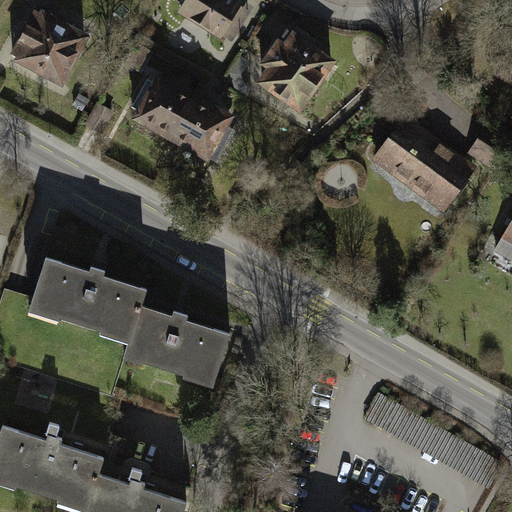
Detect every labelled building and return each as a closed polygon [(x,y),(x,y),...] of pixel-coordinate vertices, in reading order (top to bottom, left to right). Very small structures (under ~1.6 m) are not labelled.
[(256,10),(240,0),(191,0),(182,16),(234,47),(256,10)] [(37,9),(12,57),(66,85),(91,37),(37,9)] [(269,71),(260,85),(304,114),(340,62),(296,33),(288,44),(280,39),(262,66),(269,71)] [(238,118),(159,74),(134,119),(213,163),(238,118)] [(446,214),(481,165),(411,116),(376,165),(402,183),(399,188),(416,200),(419,195),(446,214)] [(483,138),(475,152),(495,162),(502,148),(483,138)] [(511,224),(495,256),(511,265),(511,224)] [(91,271),(48,257),(30,316),(59,325),(61,319),(104,332),(102,338),(130,346),(125,362),(144,368),(146,363),(185,375),(183,380),(217,390),(235,332),(192,320),(194,313),(176,308),(174,314),(147,306),(152,289),(108,276),(110,271),(93,266),(91,271)] [(506,464),(382,394),(368,420),(491,490),(506,464)] [(47,438),(4,425),(0,439),(0,487),(15,492),(17,486),(60,499),(58,505),(81,511),(186,511),(191,500),(148,487),(150,480),(132,475),(130,481),(103,473),(108,456),(64,443),(66,438),(49,433),(47,438)]
